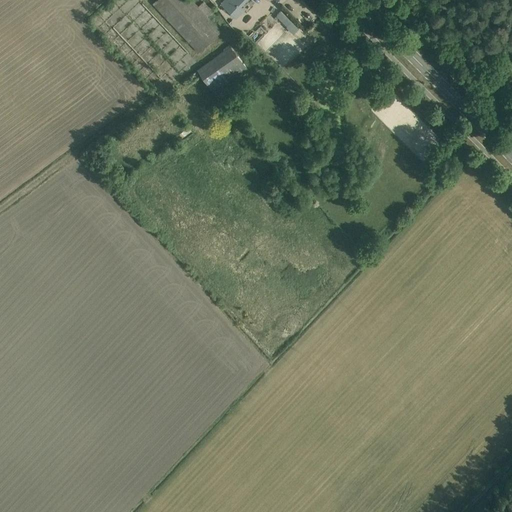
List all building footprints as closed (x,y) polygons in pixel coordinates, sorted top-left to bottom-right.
[(198,6),(192,0),(157,0),(153,4),(198,53),(221,32),(208,17),(213,13),(204,2),(198,6)] [(269,0),(224,0),(220,4),(234,17),(242,9),(237,4),(241,0),(269,0)] [(281,10),(275,15),(292,34),(298,28),(281,10)] [(270,22),(276,28),(281,24),(274,17),(270,22)] [(198,70),(216,94),(248,70),(229,44),(223,49),(224,51),(198,70)]
